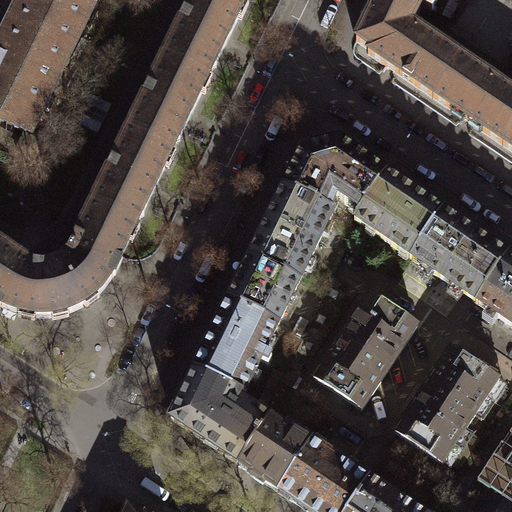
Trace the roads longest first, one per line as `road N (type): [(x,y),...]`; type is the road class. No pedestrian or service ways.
road 1 (residential): [(288,68),(102,438)]
road 2 (residential): [(511,215),(288,68)]
road 3 (residential): [(212,511),(102,438)]
road 4 (residential): [(102,438),(0,370)]
